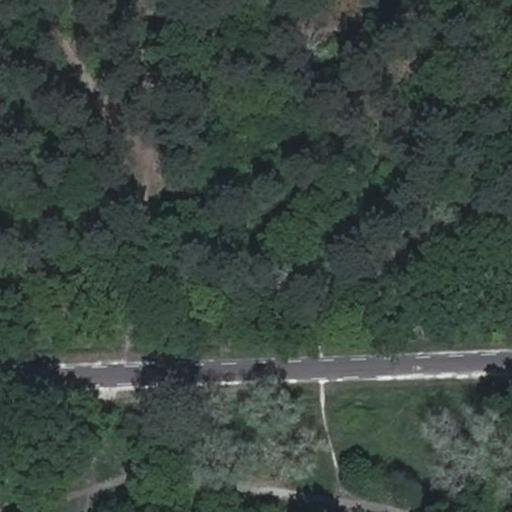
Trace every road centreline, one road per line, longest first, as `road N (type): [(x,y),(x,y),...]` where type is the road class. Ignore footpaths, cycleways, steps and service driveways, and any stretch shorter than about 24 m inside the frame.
road 1 (track): [(38,0),(330,287),(321,367),(349,499)]
road 2 (track): [(173,0),(150,114),(124,368),(95,511)]
road 3 (unclassified): [(0,370),(511,362)]
road 4 (track): [(330,287),(131,307),(0,283)]
road 5 (track): [(330,287),(511,278)]
